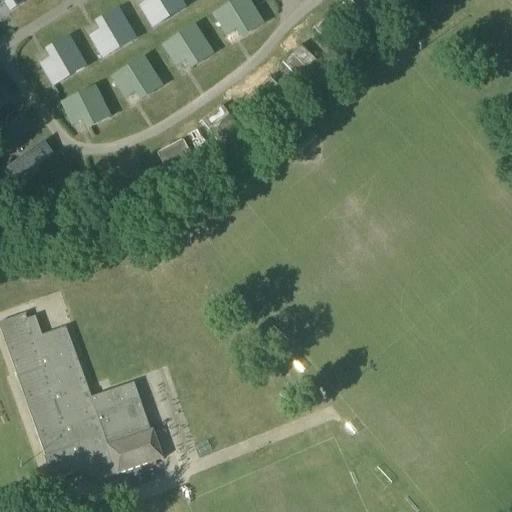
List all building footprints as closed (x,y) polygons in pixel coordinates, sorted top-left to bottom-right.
[(11,12),(28,0),(0,0),(0,7),(5,4),(11,12)] [(149,0),(151,1),(140,8),(153,28),(184,9),(178,0),(149,0)] [(239,0),(214,16),(227,36),(237,30),(242,38),(263,26),(247,0),(239,0)] [(384,0),(349,0),(370,22),(389,4),(384,0)] [(102,32),(91,38),(103,59),(135,41),(118,11),(97,24),(102,32)] [(187,61),(192,69),(212,56),(194,27),(164,47),(177,67),(187,61)] [(52,60),(42,66),(54,87),(85,69),(68,39),(47,51),(52,60)] [(301,46),(282,64),(300,82),(318,64),(301,46)] [(113,79),(126,99),(136,93),(141,101),(161,88),(143,59),(113,79)] [(269,79),(242,105),(259,123),(286,97),(269,79)] [(0,108),(12,100),(3,88),(0,89),(0,118),(1,118),(0,116),(0,108)] [(91,90),(61,110),(74,130),(84,124),(89,132),(110,119),(91,90)] [(222,107),(202,123),(225,153),(245,138),(222,107)] [(33,128),(23,114),(0,131),(0,157),(2,160),(20,145),(17,141),(33,128)] [(183,141),(157,155),(169,177),(195,163),(183,141)] [(17,183),(38,167),(52,156),(44,144),(8,170),(17,183)] [(137,161),(103,175),(113,198),(147,184),(137,161)] [(42,191),(56,217),(88,199),(76,176),(66,182),(64,179),(42,191)] [(91,399),(90,395),(66,329),(42,338),(35,319),(28,322),(26,315),(0,324),(0,332),(45,459),(52,482),(86,470),(91,485),(117,476),(164,460),(153,431),(150,431),(134,384),(91,399)]
